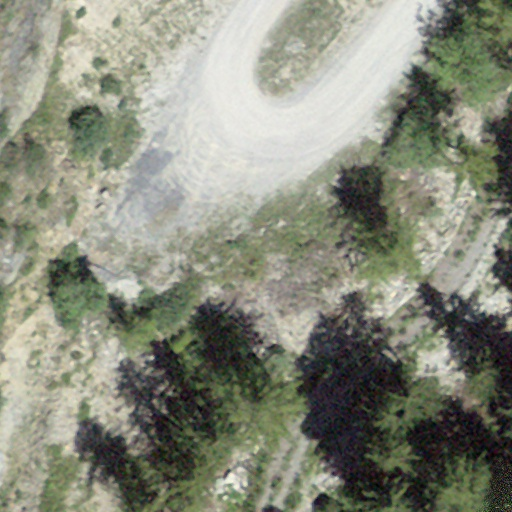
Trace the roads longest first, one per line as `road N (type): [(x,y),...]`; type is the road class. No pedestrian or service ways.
road 1 (track): [(511,151),(435,345),(286,511)]
road 2 (track): [(257,0),(211,70),(205,105),(227,136),(267,146),(308,121),(426,0)]
